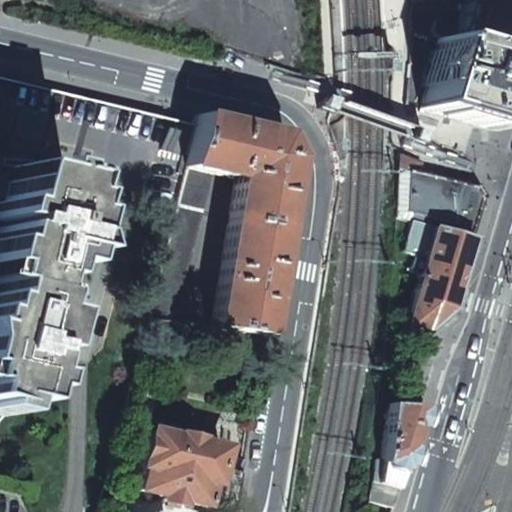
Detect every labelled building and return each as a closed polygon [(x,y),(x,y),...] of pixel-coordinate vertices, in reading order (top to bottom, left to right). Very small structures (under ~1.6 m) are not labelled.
[(451,43),(511,61),(511,0),(463,0),(455,28),(451,43)] [(438,39),(451,43),(455,28),(433,21),(429,36),(438,39)] [(507,108),(511,87),(511,61),(451,43),(438,39),(418,110),(483,129),(489,129),(493,128),(501,122),(502,121),(504,116),(507,108)] [(64,181),(172,208),(181,168),(191,126),(0,79),(0,205),(0,206),(9,168),(64,181)] [(207,328),(261,337),(286,172),(284,172),(285,162),(270,134),(238,126),(194,116),(191,126),(181,168),(206,175),(229,180),(207,328)] [(406,172),(416,174),(418,164),(397,156),(395,170),(406,172)] [(0,411),(2,404),(17,407),(21,392),(28,394),(32,377),(25,375),(27,368),(34,338),(41,340),(47,316),(32,312),(36,296),(29,295),(33,280),(40,282),(44,266),(58,270),(62,255),(70,256),(66,238),(72,215),(64,213),(68,198),(61,196),(64,181),(9,168),(0,206),(0,205),(0,411)] [(145,317),(171,322),(206,175),(181,168),(172,208),(145,317)] [(445,233),(467,239),(473,220),(479,200),(472,187),(416,174),(406,172),(404,212),(448,223),(445,233)] [(413,278),(415,279),(430,229),(408,223),(399,254),(411,258),(406,273),(414,276),(413,278)] [(420,334),(447,310),(457,275),(462,257),(467,239),(445,233),(430,229),(415,279),(402,328),(420,334)] [(395,371),(406,372),(407,354),(396,354),(395,371)] [(367,503),(390,510),(416,421),(419,408),(404,407),(385,405),(378,463),(372,461),(367,503)] [(179,502),(202,508),(208,484),(210,484),(215,466),(219,450),(148,432),(140,467),(142,468),(136,492),(160,498),(159,501),(177,506),(179,502)] [(226,511),(234,505),(240,473),(215,466),(210,484),(208,484),(202,508),(200,511),(226,511)]
